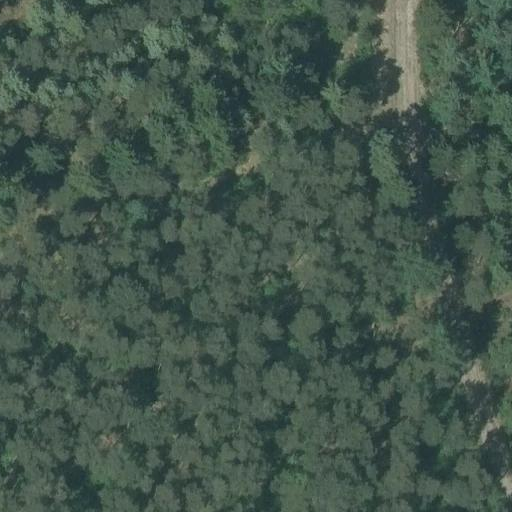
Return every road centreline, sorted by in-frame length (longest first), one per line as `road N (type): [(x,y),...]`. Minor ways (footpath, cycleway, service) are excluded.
road 1 (track): [(408,115),(0,255)]
road 2 (track): [(408,115),(415,172),(480,417),(511,480)]
